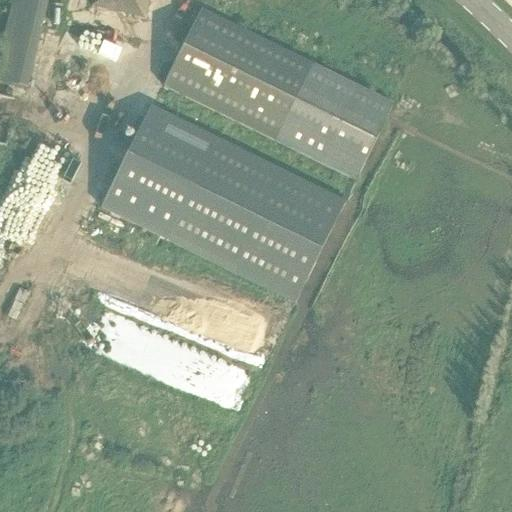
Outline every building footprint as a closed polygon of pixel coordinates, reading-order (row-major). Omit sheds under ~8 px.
[(29,19),(33,0),(11,0),(0,51),(0,84),(16,88),(32,19),(29,19)] [(92,0),(91,8),(144,21),(149,0),(92,0)] [(312,68),(200,12),(163,87),(275,143),(354,182),(390,107),(312,68)] [(27,64),(26,102),(48,103),(49,65),(27,64)] [(0,105),(8,107),(11,97),(0,93),(0,105)] [(343,204),(152,109),(101,212),(292,308),(343,204)] [(0,247),(0,321),(26,329),(65,190),(20,178),(0,247)] [(0,500),(11,500),(11,487),(0,487),(0,500)]
